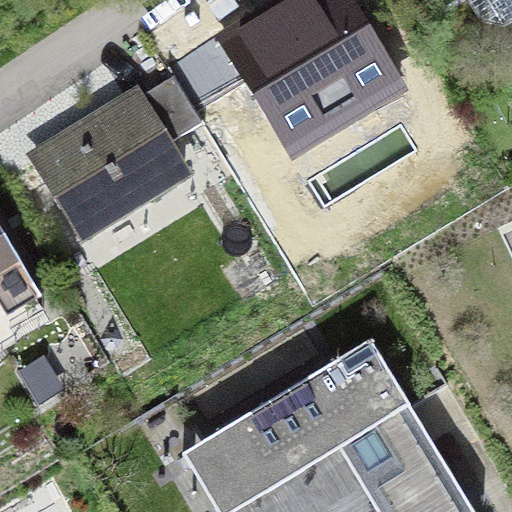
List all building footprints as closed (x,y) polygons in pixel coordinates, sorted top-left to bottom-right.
[(292,0),(222,43),(268,117),(378,49),(347,0),(292,0)] [(511,0),(467,0),(481,21),(504,27),(511,22),(511,0)] [(172,78),(138,99),(137,97),(34,160),(81,237),(184,174),(166,146),(200,124),(172,78)] [(40,299),(0,234),(0,298),(1,298),(12,317),(40,299)] [(472,511),(370,342),(205,441),(245,508),(339,451),(376,511),(472,511)]
